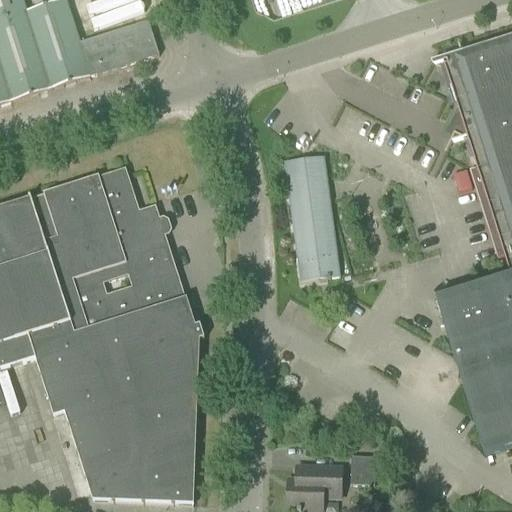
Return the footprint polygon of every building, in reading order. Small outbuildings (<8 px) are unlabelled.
[(0,0),(0,109),(89,82),(89,81),(159,59),(148,25),(144,26),(120,34),(79,47),(65,4),(26,16),(20,0),(0,0)] [(452,298),(436,303),(454,361),(461,383),(471,416),(474,425),(484,461),(511,451),(511,41),(442,65),(456,109),(476,172),(470,174),(491,241),(497,263),(505,261),(511,280),(467,294),(465,287),(462,285),(452,288),(450,292),(452,298)] [(301,288),(341,282),(324,163),(284,168),(301,288)] [(141,220),(126,175),(100,183),(99,182),(43,199),(43,200),(0,213),(0,373),(35,363),(55,423),(65,419),(93,508),(177,511),(193,511),(200,349),(204,348),(200,334),(195,336),(157,215),(141,220)] [(384,489),(384,484),(375,483),(376,461),(351,460),(350,488),(384,489)] [(340,504),(341,474),(298,473),(297,493),(288,493),(287,511),(322,511),(323,503),(340,504)]
